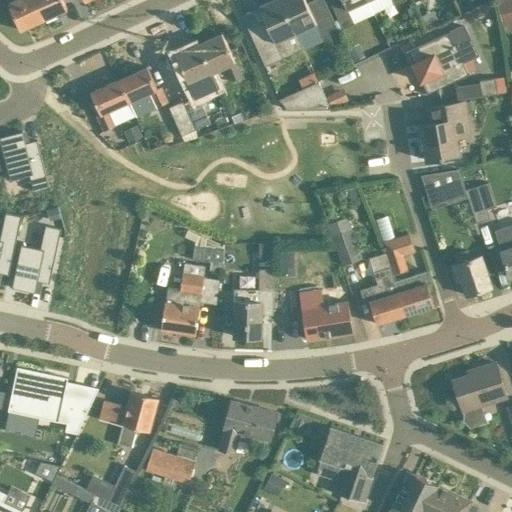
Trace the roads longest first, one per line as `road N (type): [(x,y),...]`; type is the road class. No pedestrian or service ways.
road 1 (residential): [(386,354),(240,368),(106,349),(0,321)]
road 2 (residential): [(397,105),(408,181),(461,334)]
road 3 (residential): [(24,66),(172,0)]
